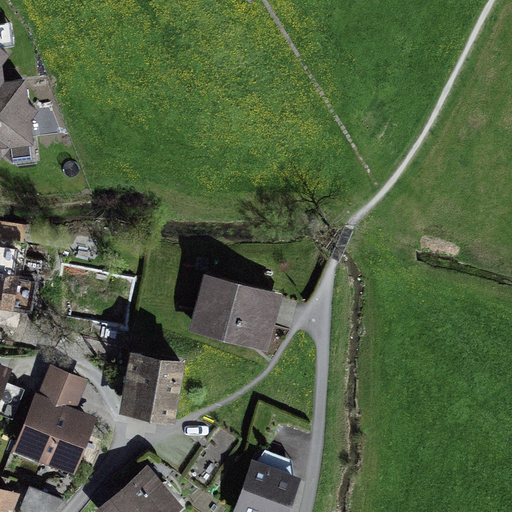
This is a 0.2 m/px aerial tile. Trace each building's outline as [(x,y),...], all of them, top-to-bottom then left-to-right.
[(1,49),(0,33),(0,158),(1,160),(11,149),(34,147),(31,122),(40,113),(30,105),(27,81),(4,84),(3,67),(12,57),(1,49)] [(0,311),(32,315),(38,281),(22,278),(27,245),(23,245),(26,226),(0,221),(0,311)] [(204,275),(188,333),(268,353),(283,296),(204,275)] [(175,425),(185,363),(130,354),(120,416),(175,425)] [(0,416),(13,421),(24,389),(7,383),(12,371),(0,365),(0,416)] [(35,394),(14,453),(75,478),(98,419),(77,411),(88,381),(49,366),(39,395),(35,394)] [(290,511),(302,481),(252,460),(233,511),(290,511)] [(183,511),(185,511),(147,466),(97,511),(183,511)] [(0,511),(13,511),(20,495),(0,487),(0,511)] [(54,511),(64,501),(30,487),(19,511),(54,511)]
